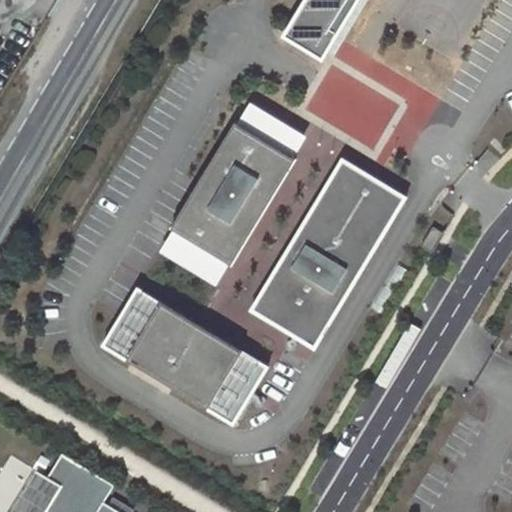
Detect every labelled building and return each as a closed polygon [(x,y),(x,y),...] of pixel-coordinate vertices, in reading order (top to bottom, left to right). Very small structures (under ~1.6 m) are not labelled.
[(305,0),(283,36),(322,58),(358,0),(305,0)] [(235,122),(171,228),(231,265),(296,159),(235,122)] [(250,310),(315,347),(406,197),(343,159),(250,310)] [(432,252),(444,233),(433,227),(421,246),(432,252)] [(103,346),(234,424),(268,367),(138,288),(103,346)] [(119,511),(103,502),(114,485),(62,453),(47,477),(60,485),(43,511),(119,511)] [(37,470),(10,511),(43,511),(60,485),(47,477),(37,470)]
